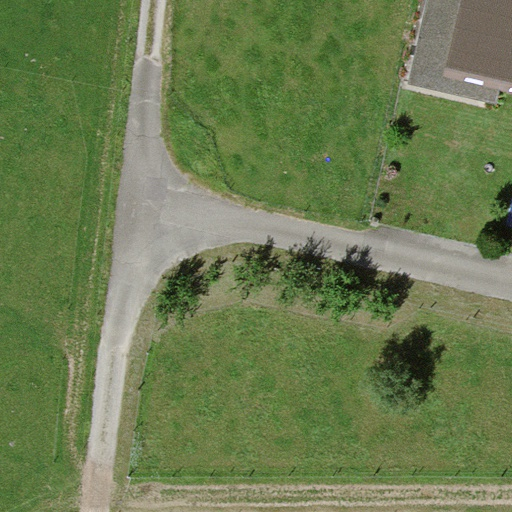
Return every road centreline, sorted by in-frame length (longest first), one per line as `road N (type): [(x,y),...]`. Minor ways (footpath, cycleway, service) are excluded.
road 1 (track): [(92,511),(152,0)]
road 2 (track): [(511,490),(94,498)]
road 3 (track): [(129,190),(511,287)]
